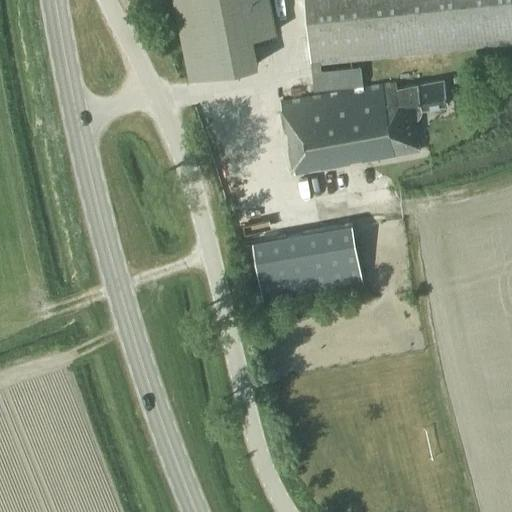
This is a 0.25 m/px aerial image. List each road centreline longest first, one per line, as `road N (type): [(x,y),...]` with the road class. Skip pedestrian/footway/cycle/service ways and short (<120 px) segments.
road 1 (unclassified): [(288,511),(258,450),(210,253)]
road 2 (primary): [(193,511),(118,289)]
road 3 (unknown): [(288,0),(266,106),(295,201)]
road 4 (primary): [(118,289),(75,118)]
road 5 (unclassified): [(210,253),(152,95)]
road 6 (primary): [(75,118),(53,0)]
